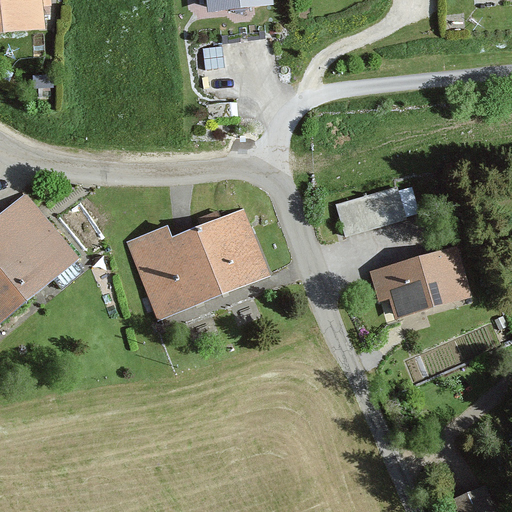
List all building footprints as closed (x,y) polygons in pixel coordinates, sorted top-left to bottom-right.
[(38,0),(0,0),(0,30),(41,27),(38,0)] [(255,0),(183,0),(184,12),(256,9),(255,0)] [(349,235),(411,217),(401,183),(339,202),(349,235)] [(0,312),(70,263),(21,195),(0,209),(0,312)] [(158,222),(119,235),(148,316),(259,277),(235,210),(163,236),(158,222)] [(452,246),(368,266),(380,318),(464,298),(452,246)] [(502,511),(492,477),(446,492),(451,511),(502,511)]
